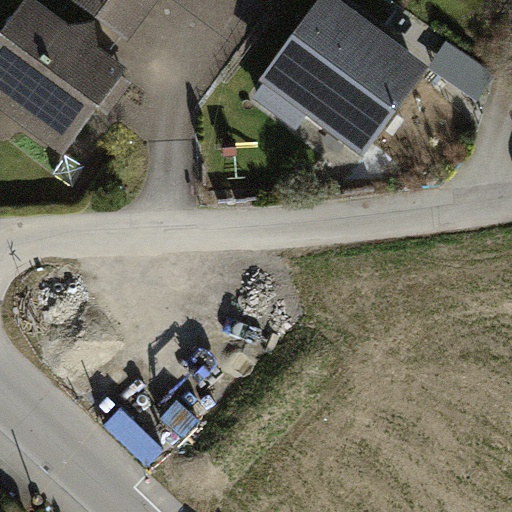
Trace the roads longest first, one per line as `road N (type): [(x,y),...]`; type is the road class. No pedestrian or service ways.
road 1 (track): [(0,257),(45,238),(251,231),(511,205)]
road 2 (residential): [(0,388),(128,511)]
